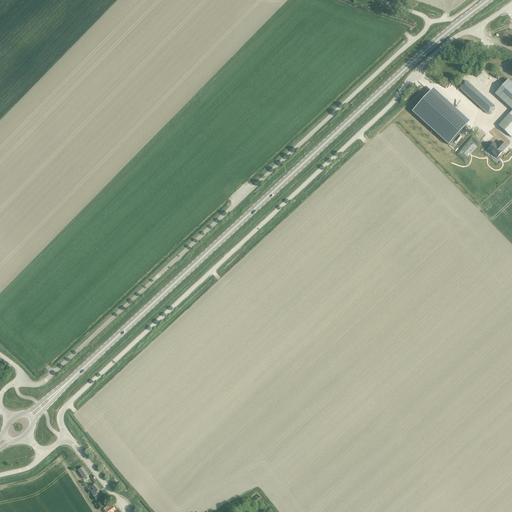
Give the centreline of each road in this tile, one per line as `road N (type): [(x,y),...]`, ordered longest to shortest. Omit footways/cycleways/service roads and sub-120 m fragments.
road 1 (secondary): [(29,417),(489,0)]
road 2 (unclassified): [(471,29),(446,43),(390,105),(63,408),(67,435)]
road 3 (track): [(430,23),(45,381),(20,380)]
